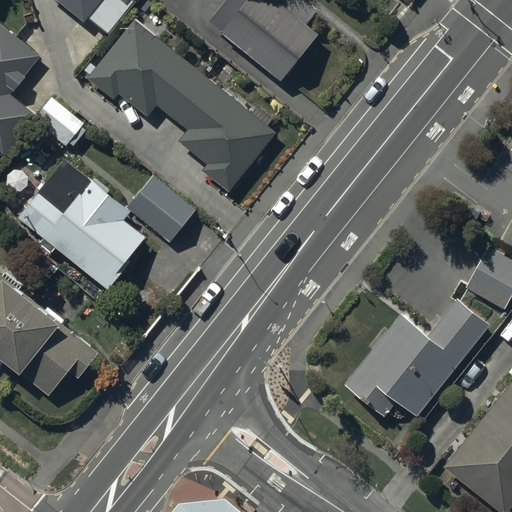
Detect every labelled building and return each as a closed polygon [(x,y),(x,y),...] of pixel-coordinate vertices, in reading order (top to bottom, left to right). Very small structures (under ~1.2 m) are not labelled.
[(54,0),(84,25),(89,19),(109,36),(135,3),(132,0),(131,0),(54,0)] [(316,15),(296,0),(289,0),(283,9),(271,0),(249,0),(246,5),(239,0),(232,0),(212,26),(222,35),(221,37),(282,85),(320,38),(306,27),(316,15)] [(252,116),(135,22),(97,70),(90,64),(83,72),(90,77),(87,81),(113,101),(118,95),(147,118),(156,107),(188,132),(179,144),(208,167),(203,173),(229,194),(276,136),(266,128),(273,120),(259,108),(252,116)] [(33,120),(36,116),(12,97),(26,80),(24,78),(40,58),(0,26),(0,152),(5,156),(33,120)] [(36,116),(33,120),(66,148),(69,144),(72,147),(88,128),(52,98),(36,116)] [(196,211),(153,178),(127,211),(107,196),(110,192),(96,180),(92,184),(65,163),(19,221),(45,241),(41,246),(58,260),(62,255),(110,292),(132,265),(129,262),(147,240),(125,223),(131,214),(169,245),(196,211)] [(511,295),(511,262),(487,249),(467,287),(505,308),(511,295)] [(5,280),(0,276),(0,364),(20,380),(23,377),(49,398),(69,373),(79,381),(99,355),(61,325),(58,328),(3,284),(5,280)] [(490,328),(457,302),(429,338),(402,316),(345,388),(384,419),(396,404),(417,420),(490,328)] [(509,511),(511,510),(511,385),(445,471),(497,511),(509,511)]
